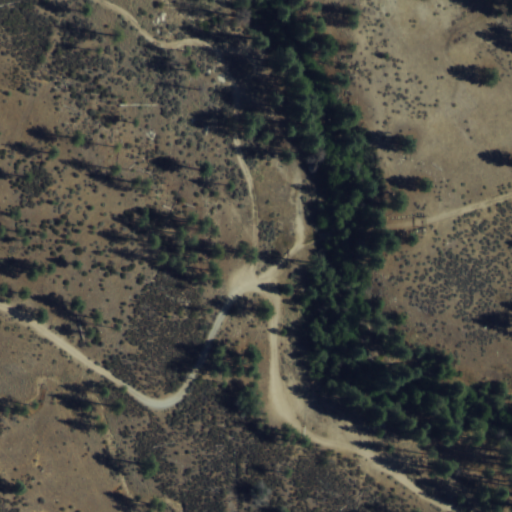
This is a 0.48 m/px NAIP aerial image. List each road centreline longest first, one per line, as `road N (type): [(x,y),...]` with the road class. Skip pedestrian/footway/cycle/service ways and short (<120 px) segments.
road 1 (track): [(511,212),(435,228),(275,291),(210,322),(152,383),(99,370),(0,312)]
road 2 (track): [(275,291),(270,399),(374,489),(417,511)]
